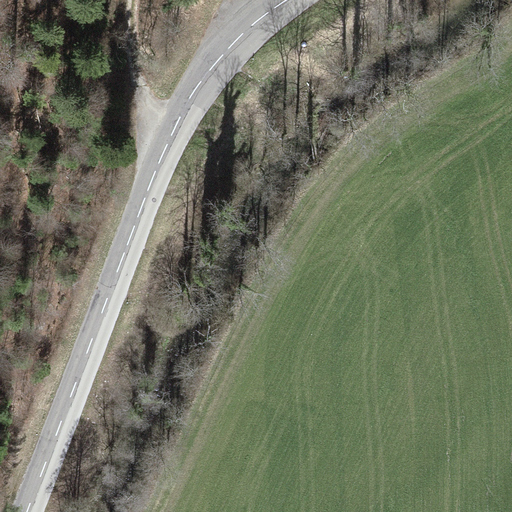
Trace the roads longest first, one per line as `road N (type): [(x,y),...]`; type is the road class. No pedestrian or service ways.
road 1 (secondary): [(285,0),(215,61),(173,128),(26,511)]
road 2 (track): [(173,128),(137,86),(134,0)]
